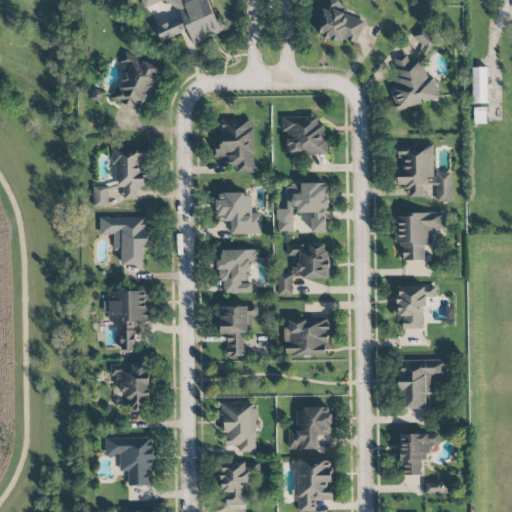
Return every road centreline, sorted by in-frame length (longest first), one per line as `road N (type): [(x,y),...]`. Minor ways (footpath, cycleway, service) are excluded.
road 1 (residential): [(252,80),(335,81),(357,99),(369,511)]
road 2 (residential): [(252,80),(200,84),(188,93),(180,120),(187,511)]
